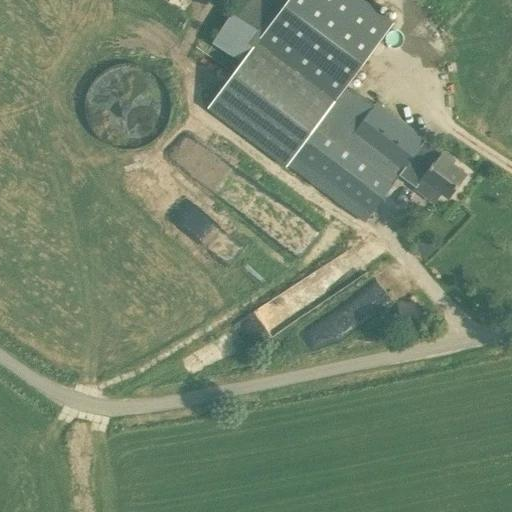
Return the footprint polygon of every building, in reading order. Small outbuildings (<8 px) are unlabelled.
[(361,0),(238,0),(213,39),(242,61),(210,105),(319,187),(349,144),(319,122),(339,95),(389,19),(361,0)] [(426,0),(449,17),(461,0),(426,0)] [(116,99),(143,98),(142,80),(137,80),(137,68),(115,69),(116,99)] [(376,100),(348,137),(366,149),(363,153),(397,179),(401,173),(405,176),(427,147),(423,143),(426,138),(376,100)] [(362,154),(349,144),(319,187),(365,221),(397,179),(363,153),(362,154)] [(449,196),(466,174),(452,164),(454,161),(442,152),(439,155),(427,147),(405,176),(417,186),(424,177),(449,196)] [(267,304),(233,323),(247,348),(281,329),(267,304)]
